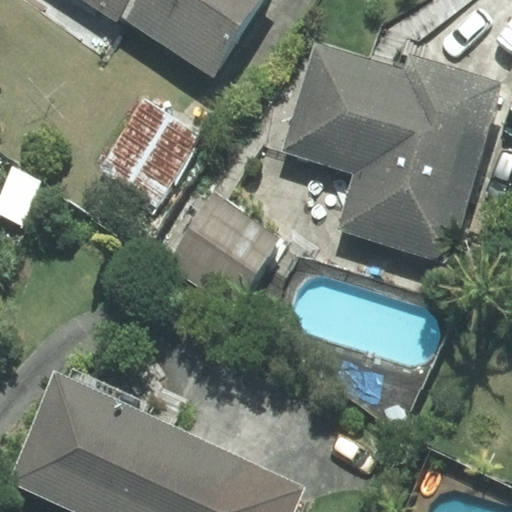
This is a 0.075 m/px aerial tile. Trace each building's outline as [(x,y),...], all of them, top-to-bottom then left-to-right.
[(121,21),(214,81),(266,0),(79,0),(119,25),(121,21)] [(452,265),(503,83),(414,57),(410,71),(314,44),(282,156),(353,176),(337,233),(452,265)] [(162,211),(207,142),(150,104),(104,173),(162,211)] [(283,237),(215,197),(173,270),(241,310),(283,237)] [(8,482),(74,511),(294,511),(307,483),(58,372),(8,482)]
